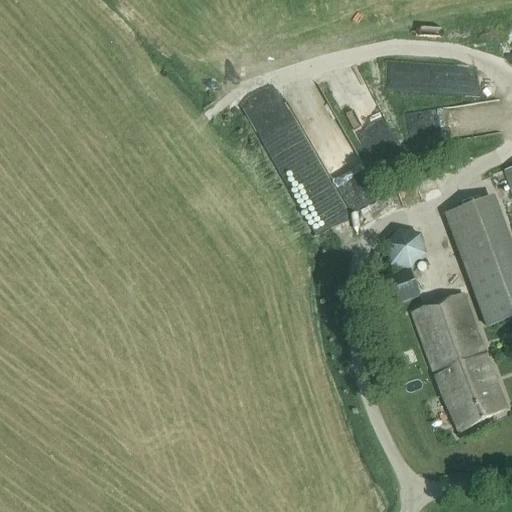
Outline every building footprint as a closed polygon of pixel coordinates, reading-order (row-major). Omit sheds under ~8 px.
[(406,70),(395,68),(392,88),(403,90),(406,70)] [(379,217),(401,206),(390,186),(377,193),(383,203),(374,208),(379,217)] [(337,236),(352,228),(343,212),(342,212),(334,196),(319,203),(337,236)] [(486,328),(511,318),(511,249),(494,199),(445,217),(486,328)] [(416,228),(382,238),(389,259),(422,249),(416,228)] [(380,285),(389,309),(418,298),(409,274),(380,285)] [(463,296),(413,315),(444,402),(459,434),(505,411),(485,356),(463,296)]
